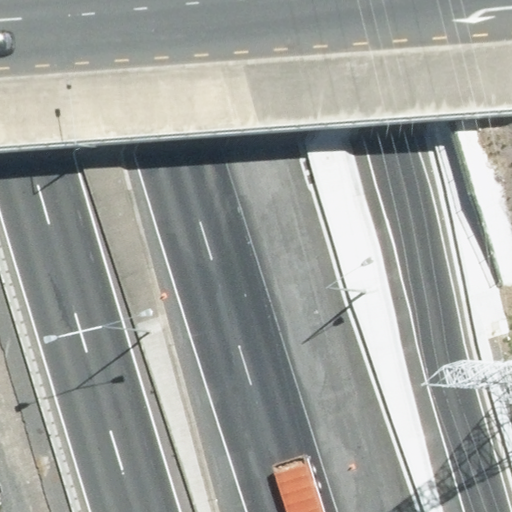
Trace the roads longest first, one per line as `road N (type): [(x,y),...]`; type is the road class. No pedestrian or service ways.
road 1 (motorway): [(140,0),(292,511)]
road 2 (motorway): [(328,0),(479,511)]
road 3 (motorway): [(116,511),(0,117)]
